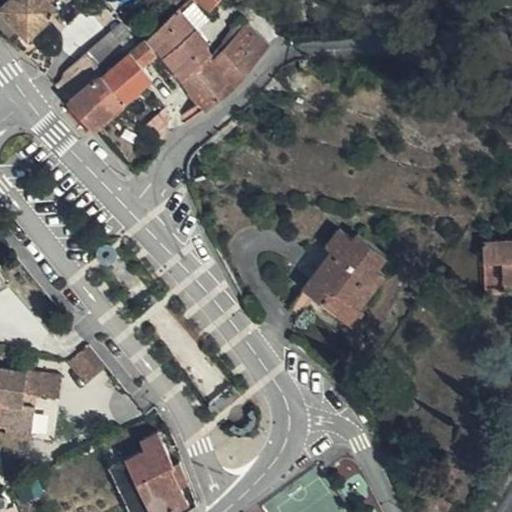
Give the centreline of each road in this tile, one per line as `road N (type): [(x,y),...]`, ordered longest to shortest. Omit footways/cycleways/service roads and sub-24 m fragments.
road 1 (tertiary): [(291,417),(283,384),(28,100)]
road 2 (residential): [(229,504),(168,391),(0,194)]
road 3 (residential): [(395,511),(347,427),(291,417)]
